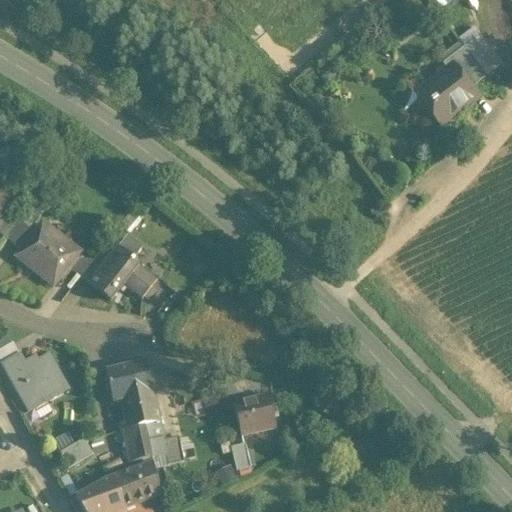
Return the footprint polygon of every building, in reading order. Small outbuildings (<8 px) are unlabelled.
[(487,79),(464,49),(442,66),(448,73),(453,69),(470,91),(487,79)] [(470,91),(453,69),(448,73),(416,98),(440,128),(477,100),(470,91)] [(18,206),(0,191),(0,228),(11,214),(18,206)] [(11,214),(0,228),(0,234),(6,240),(20,222),(11,214)] [(20,222),(6,240),(16,248),(31,228),(21,220),(20,222)] [(79,254),(43,226),(16,259),(53,287),(67,269),(79,254)] [(140,268),(132,263),(141,252),(126,240),(117,251),(89,287),(110,303),(118,292),(117,292),(122,286),(142,302),(157,283),(139,269),(140,268)] [(108,244),(80,279),(89,287),(117,251),(108,244)] [(92,264),(79,254),(67,269),(80,279),(92,264)] [(0,351),(0,362),(2,367),(20,357),(13,344),(0,351)] [(49,357),(27,369),(20,357),(2,367),(29,414),(69,391),(49,357)] [(147,364),(130,368),(137,399),(154,395),(155,395),(147,364)] [(130,368),(106,373),(114,404),(121,403),(137,399),(130,368)] [(154,395),(137,399),(147,441),(154,440),(164,437),(154,395)] [(147,441),(137,399),(121,403),(127,431),(122,432),(129,465),(151,460),(147,441)] [(269,399),(233,407),(241,438),(276,430),(269,399)] [(154,440),(159,458),(166,457),(163,442),(165,442),(164,437),(154,440)] [(165,442),(163,442),(166,457),(169,467),(184,464),(179,439),(165,442)] [(159,458),(154,440),(147,441),(151,460),(159,458)] [(107,482),(83,442),(59,455),(82,496),(83,496),(107,482)] [(245,446),(231,449),(236,473),(251,469),(245,446)] [(153,465),(107,482),(83,496),(82,496),(75,500),(82,511),(124,511),(160,497),(153,465)]
